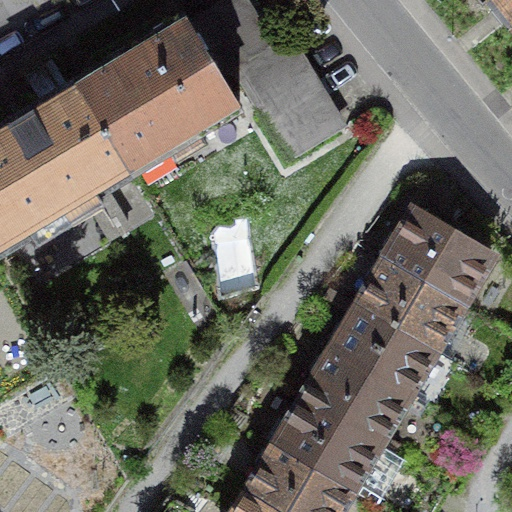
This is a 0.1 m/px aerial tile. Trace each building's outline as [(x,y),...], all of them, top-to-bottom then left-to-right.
[(240,110),(219,76),(236,66),(262,109),(261,114),(288,160),(340,129),(283,34),(272,41),(247,0),(227,0),(188,24),(183,15),(96,67),(95,65),(87,70),(78,75),(80,77),(77,79),(134,174),(240,110)] [(510,24),(511,22),(511,0),(490,0),(502,14),(510,24)] [(0,125),(0,254),(134,174),(77,79),(27,109),(26,106),(17,111),(8,117),(10,119),(0,125)] [(461,198),(433,177),(420,193),(448,215),(461,198)] [(400,234),(386,258),(463,303),(490,256),(414,211),(400,234)] [(372,281),(358,305),(435,350),(463,303),(386,258),(372,281)] [(340,335),(331,351),(407,396),(435,350),(358,305),(340,335)] [(317,374),(303,398),(379,443),(407,396),(331,351),(317,374)] [(289,421),(275,444),(352,489),(379,443),(303,398),(289,421)] [(337,511),(352,489),(275,444),(262,467),(248,491),(283,511),(337,511)] [(283,511),(248,491),(234,511),(283,511)]
